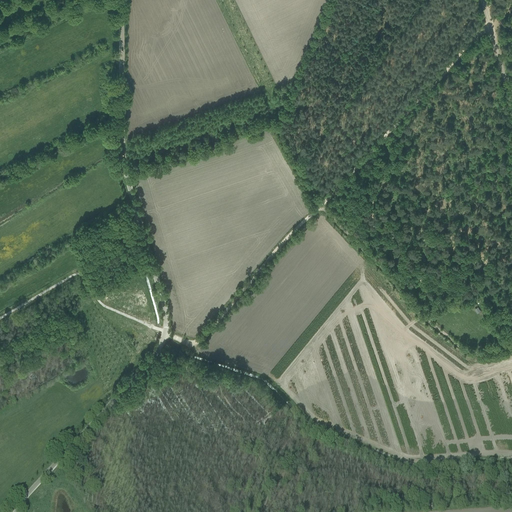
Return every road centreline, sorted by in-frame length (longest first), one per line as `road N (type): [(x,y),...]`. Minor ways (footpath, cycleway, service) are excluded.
road 1 (tertiary): [(14,511),(165,333),(121,147),(118,0)]
road 2 (track): [(511,341),(474,354),(421,317),(320,205)]
road 3 (track): [(320,205),(487,19)]
road 4 (track): [(191,342),(320,205)]
road 5 (track): [(280,135),(379,0)]
road 6 (track): [(271,121),(125,167)]
